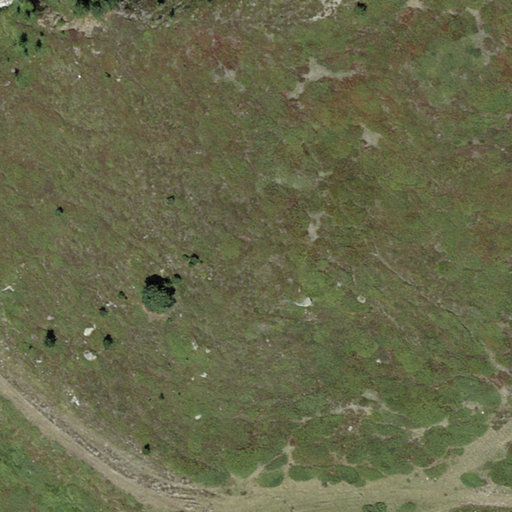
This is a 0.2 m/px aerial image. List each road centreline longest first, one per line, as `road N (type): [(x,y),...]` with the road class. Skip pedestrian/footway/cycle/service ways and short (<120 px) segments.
road 1 (track): [(0,372),(99,456),(219,511)]
road 2 (track): [(263,511),(433,490),(511,504)]
